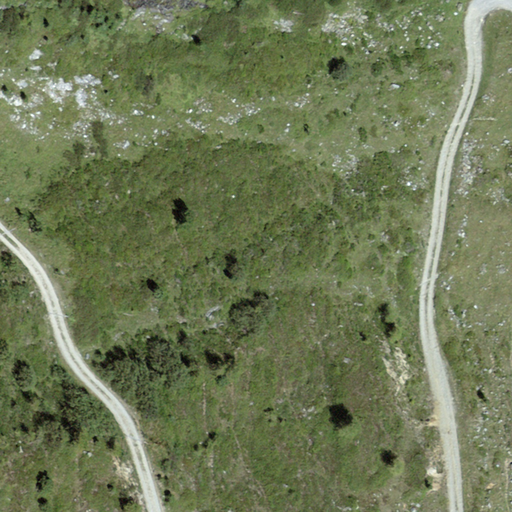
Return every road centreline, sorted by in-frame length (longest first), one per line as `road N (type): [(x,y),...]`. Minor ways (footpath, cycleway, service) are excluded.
road 1 (track): [(454,511),(437,376),(418,323),(437,165),(473,76),(467,19),(478,0)]
road 2 (track): [(0,219),(38,258),(61,298),(70,341),(128,442),(147,511)]
